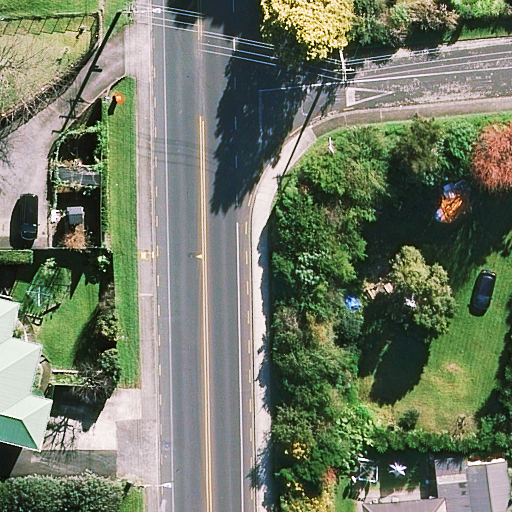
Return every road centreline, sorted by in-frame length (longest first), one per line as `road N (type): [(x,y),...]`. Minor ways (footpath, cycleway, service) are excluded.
road 1 (secondary): [(202,96),(210,511)]
road 2 (residential): [(511,68),(202,96)]
